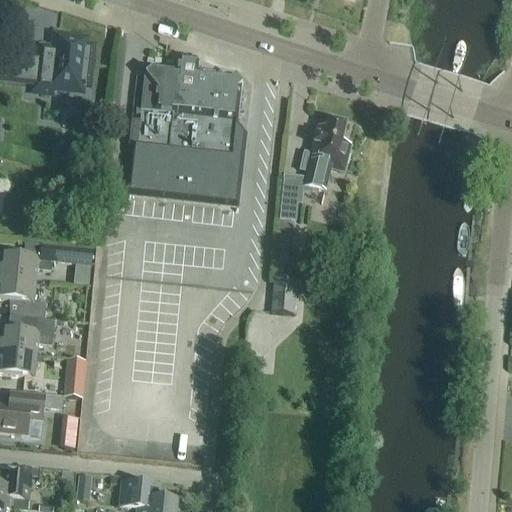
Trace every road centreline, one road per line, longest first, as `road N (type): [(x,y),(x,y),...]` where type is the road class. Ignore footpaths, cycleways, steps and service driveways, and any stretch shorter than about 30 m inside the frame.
road 1 (tertiary): [(477,511),(511,122)]
road 2 (residential): [(208,511),(211,479),(0,452)]
road 3 (tertiary): [(357,73),(143,0)]
road 4 (tertiary): [(511,122),(357,73)]
